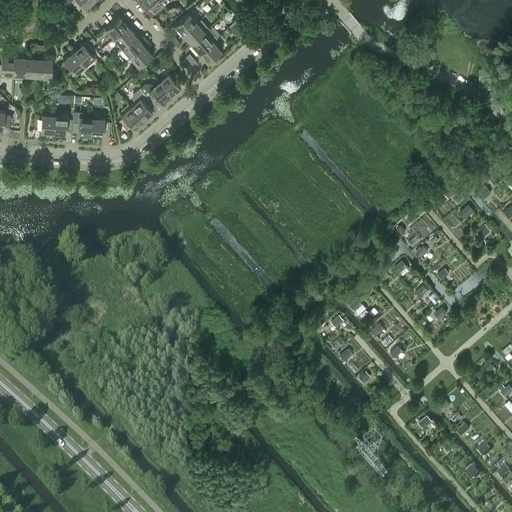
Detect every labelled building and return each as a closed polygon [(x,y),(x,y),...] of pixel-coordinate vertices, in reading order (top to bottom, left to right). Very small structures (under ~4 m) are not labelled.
[(84,7),(92,0),(70,0),(78,9),(82,5),(84,7)] [(153,11),(163,2),(161,0),(140,0),(138,2),(146,12),(150,8),(153,11)] [(150,8),(146,12),(150,16),(155,13),(153,11),(150,8)] [(182,34),(196,21),(188,12),(173,24),(182,34)] [(113,37),(127,25),(119,15),(105,28),(113,37)] [(190,43),(204,31),(196,21),(182,34),(190,43)] [(246,30),(238,21),(230,28),(238,37),(246,30)] [(121,47),(135,34),(127,25),(113,37),(121,47)] [(198,52),(212,40),(204,31),(190,43),(198,52)] [(129,56),(144,44),(135,34),(121,47),(129,56)] [(96,49),(92,44),(88,40),(83,43),(81,41),(72,49),(84,64),(94,56),(91,53),(96,49)] [(206,62),(221,50),(212,40),(198,52),(206,62)] [(138,66),(152,54),(144,44),(129,56),(138,66)] [(75,72),(84,64),(72,49),(62,58),(64,60),(60,64),(68,73),(72,69),(75,72)] [(0,72),(13,73),(14,54),(1,54),(1,62),(0,62),(0,72)] [(25,74),(26,55),(14,54),(13,73),(25,74)] [(38,75),(39,56),(26,55),(25,74),(38,75)] [(51,76),(52,57),(39,56),(38,75),(51,76)] [(113,71),(117,67),(113,62),(109,66),(113,71)] [(178,84),(183,80),(175,71),(170,74),(168,71),(158,80),(170,94),(180,86),(178,84)] [(160,103),(170,94),(158,80),(153,84),(152,83),(144,82),(139,87),(155,105),(159,101),(160,103)] [(150,109),(155,105),(139,87),(132,93),(131,98),(134,101),(130,104),(142,119),(152,110),(150,109)] [(132,127),(142,119),(130,104),(120,113),(123,116),(118,120),(126,129),(131,125),(132,127)] [(3,113),(4,110),(0,109),(0,128),(3,128),(3,126),(9,126),(10,114),(3,113)] [(85,114),(82,111),(73,110),(72,118),(71,130),(77,131),(77,133),(90,134),(91,115),(85,115),(85,114)] [(52,132),(53,113),(41,112),(40,116),(35,115),(34,128),(40,128),(39,131),(52,132)] [(66,117),(66,114),(53,113),(52,132),(65,132),(65,130),(71,130),(72,118),(66,117)] [(103,120),(104,116),(91,115),(90,134),(102,135),(103,133),(109,133),(110,120),(103,120)] [(448,197),(457,189),(451,183),(442,190),(448,197)] [(482,199),(491,192),(485,184),(480,188),(481,189),(477,193),(482,199)] [(465,218),(475,210),(468,202),(459,211),(465,218)] [(481,237),(491,229),(484,222),(475,230),(481,237)] [(421,256),(428,250),(423,244),(421,247),(420,245),(416,248),(417,250),(416,251),(421,256)] [(399,273),(407,265),(402,259),(393,267),(399,273)] [(441,278),(449,272),(444,266),(437,273),(441,278)] [(420,297),(428,289),(423,283),(414,291),(420,297)] [(360,312),(365,307),(357,297),(349,304),(354,310),(356,308),(360,312)] [(438,318),(447,311),(442,305),(433,313),(438,318)] [(336,327),(344,319),(339,313),(330,320),(336,327)] [(376,335),(384,327),(379,321),(370,329),(376,335)] [(506,354),(511,348),(511,344),(510,342),(502,349),(506,354)] [(395,357),(403,349),(398,344),(389,351),(395,357)] [(344,360),(352,353),(348,347),(339,354),(344,360)] [(486,373),(494,366),(489,359),(480,367),(486,373)] [(363,382),(370,376),(365,370),(358,376),(363,382)] [(505,396),(511,389),(511,386),(509,383),(505,386),(502,383),(498,387),(501,390),(500,390),(505,396)] [(442,411),(450,403),(445,398),(437,405),(442,411)] [(423,427),(432,420),(426,414),(418,421),(423,427)] [(461,434),(470,427),(465,421),(456,428),(461,434)] [(448,451),(454,446),(449,440),(444,445),(448,451)] [(481,457),(490,449),(484,443),(476,451),(481,457)] [(500,479),(509,472),(502,464),(498,468),(500,470),(496,474),(500,479)] [(470,481),(478,474),(472,467),(464,474),(470,481)]
